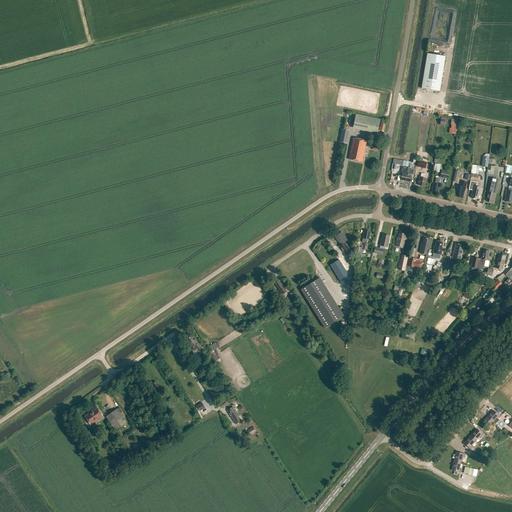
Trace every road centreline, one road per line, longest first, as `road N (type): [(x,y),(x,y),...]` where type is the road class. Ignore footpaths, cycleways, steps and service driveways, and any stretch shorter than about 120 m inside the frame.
road 1 (unclassified): [(99,352),(318,201),(349,188),(379,189)]
road 2 (unclassified): [(379,189),(413,0)]
road 3 (secondary): [(381,436),(445,359),(511,305)]
road 4 (residential): [(511,247),(377,217)]
road 5 (unclassified): [(384,190),(511,218)]
road 6 (residential): [(427,464),(511,369)]
road 7 (residential): [(377,217),(344,218),(268,269)]
road 8 (unclassified): [(0,421),(99,352)]
